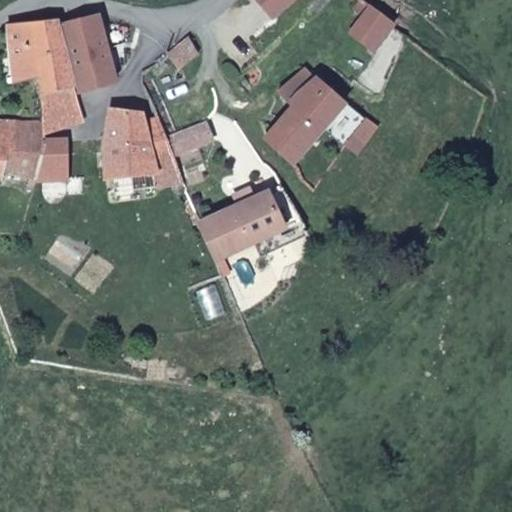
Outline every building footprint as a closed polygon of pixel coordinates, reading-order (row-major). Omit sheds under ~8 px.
[(263,30),(291,0),(252,0),(243,10),(263,30)] [(404,33),(370,6),(355,24),(377,41),(390,52),(404,33)] [(122,78),(100,14),(60,25),(80,87),(82,92),(122,78)] [(80,87),(60,25),(1,28),(0,28),(0,47),(6,48),(8,65),(0,69),(0,86),(13,82),(37,80),(41,92),(41,100),(80,87)] [(380,66),(390,52),(377,41),(366,55),(380,66)] [(293,171),(345,100),(324,82),(270,152),(293,171)] [(82,92),(80,87),(41,100),(45,136),(79,126),(74,109),(86,105),(82,92)] [(160,175),(150,136),(147,122),(115,119),(106,147),(114,185),(120,206),(136,203),(130,182),(156,176),(160,189),(185,184),(180,171),(160,175)] [(205,137),(199,121),(165,133),(173,152),(205,137)] [(180,171),(173,152),(165,133),(150,136),(160,175),(180,171)] [(0,175),(33,177),(35,142),(0,141),(0,175)] [(71,179),(68,142),(35,142),(33,177),(71,179)] [(254,244),(261,259),(307,239),(303,230),(282,239),(280,233),(286,230),(270,194),(254,200),(250,190),(235,196),(239,206),(202,221),(217,260),(254,244)]
